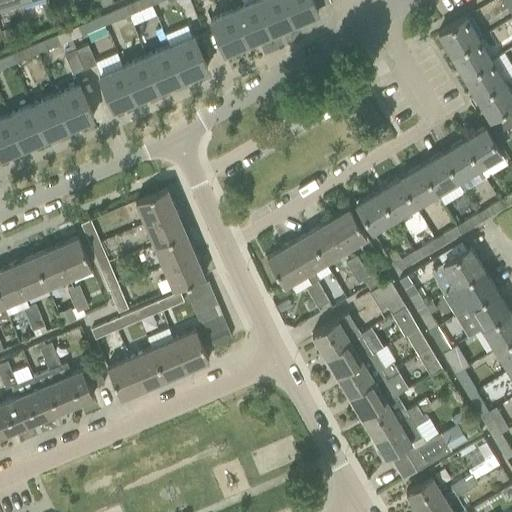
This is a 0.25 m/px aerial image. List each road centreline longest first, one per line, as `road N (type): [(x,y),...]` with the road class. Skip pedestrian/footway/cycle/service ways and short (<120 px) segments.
road 1 (residential): [(226,247),(439,121),(377,17)]
road 2 (residential): [(0,481),(278,363)]
road 3 (residential): [(177,136),(363,25)]
road 4 (residential): [(0,212),(177,136)]
road 5 (residential): [(361,510),(278,363)]
road 6 (residential): [(278,363),(226,247)]
road 7 (residential): [(226,247),(177,136)]
